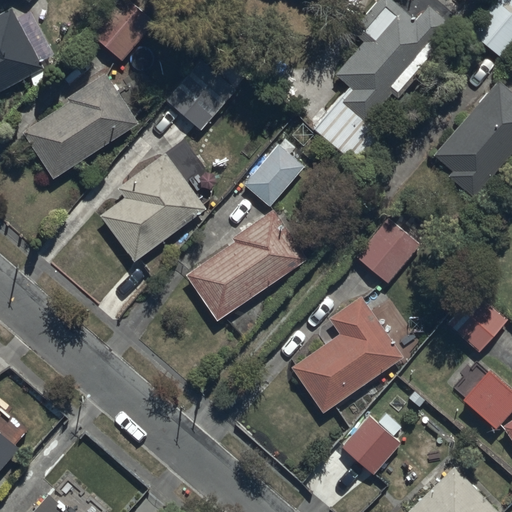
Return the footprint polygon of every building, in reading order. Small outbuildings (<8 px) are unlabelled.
[(135,0),(113,0),(88,30),(122,59),(157,18),(135,0)] [(315,126),(354,159),(383,126),(371,115),(392,89),(401,96),(459,27),(429,2),(416,15),(398,0),(378,0),(355,29),(365,38),(337,71),(352,83),(315,126)] [(504,56),(511,45),(511,0),(493,0),(470,28),(504,56)] [(13,5),(0,11),(0,88),(45,65),(42,59),(54,53),(30,7),(18,14),(13,5)] [(207,119),(236,86),(204,57),(175,90),(207,119)] [(139,120),(106,70),(23,125),(56,175),(139,120)] [(450,173),(475,194),(511,150),(511,87),(499,76),(435,151),(454,168),(450,173)] [(295,146),(284,136),(244,181),(270,204),(305,164),(291,151),(295,146)] [(135,258),(206,207),(208,205),(168,150),(119,184),(127,194),(102,212),(135,258)] [(308,255),(274,206),(233,234),(235,238),(187,271),(218,316),(308,255)] [(390,214),(356,253),(389,282),(423,243),(390,214)] [(476,288),(448,321),(480,348),(508,315),(476,288)] [(404,354),(362,292),(330,314),(341,330),(293,363),(324,409),(404,354)] [(468,394),(500,421),(511,406),(511,384),(491,367),(468,394)] [(373,413),(344,446),(369,468),(398,435),(373,413)] [(0,466),(19,444),(0,427),(0,466)] [(502,511),(455,464),(407,510),(409,511),(502,511)] [(55,496),(49,491),(30,511),(85,511),(60,490),(55,496)]
